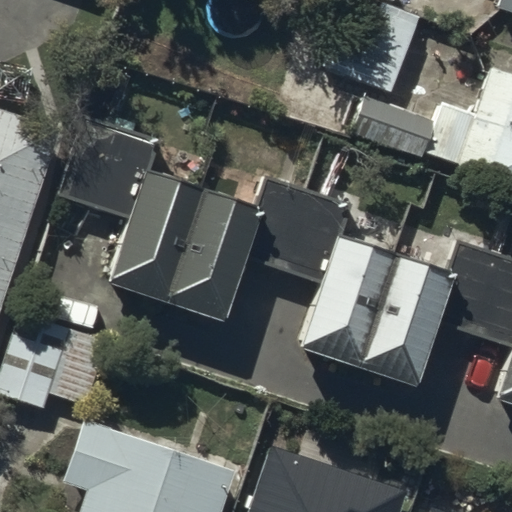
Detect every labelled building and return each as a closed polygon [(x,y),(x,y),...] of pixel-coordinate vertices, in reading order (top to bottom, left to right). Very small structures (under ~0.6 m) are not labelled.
[(320,75),(382,101),(415,25),(430,31),(439,7),(431,4),(432,0),(363,0),(361,7),(375,13),(371,22),(347,12),(320,75)] [(511,84),(483,75),(467,124),(436,114),(430,130),(359,106),(345,145),(419,169),(419,168),(452,179),(451,184),(511,204),(511,84)] [(0,317),(54,141),(0,125),(0,317)] [(79,128),(54,209),(124,231),(101,306),(221,344),(243,275),(316,298),(293,372),(412,410),(434,340),(506,363),(487,424),(511,431),(511,269),(448,249),(438,282),(452,286),(449,296),(334,260),(348,217),(259,189),(251,215),(148,182),(157,153),(79,128)] [(18,311),(0,361),(0,406),(39,421),(45,403),(79,415),(101,353),(71,342),(75,331),(18,311)] [(218,511),(228,485),(81,433),(60,494),(82,502),(78,511),(218,511)] [(272,450),(251,511),(398,511),(404,493),(272,450)]
